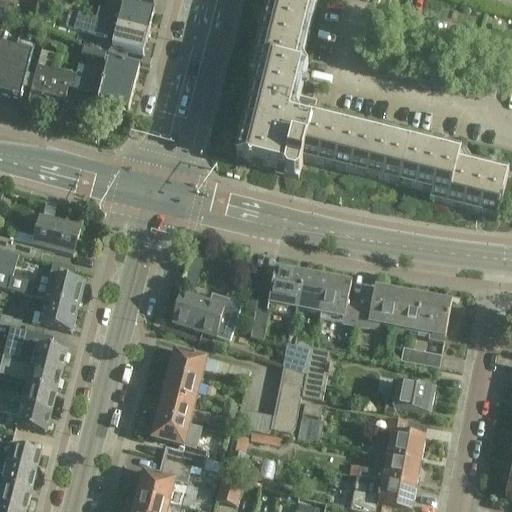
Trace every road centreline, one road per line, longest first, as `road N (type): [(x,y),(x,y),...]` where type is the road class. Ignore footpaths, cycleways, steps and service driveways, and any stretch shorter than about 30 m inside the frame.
road 1 (tertiary): [(504,261),(318,233),(155,192)]
road 2 (tertiary): [(74,511),(155,192)]
road 3 (residential): [(453,511),(504,261)]
road 4 (tertiary): [(155,192),(0,154)]
